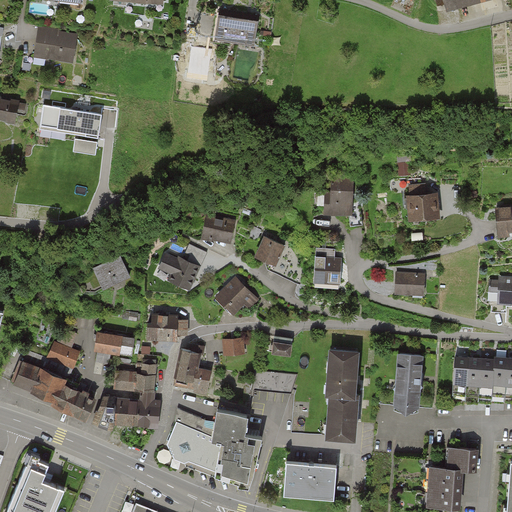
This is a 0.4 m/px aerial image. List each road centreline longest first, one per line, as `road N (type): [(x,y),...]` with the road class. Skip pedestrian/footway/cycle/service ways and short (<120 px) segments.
road 1 (residential): [(140,471),(163,427),(176,352),(196,333),(369,325),(511,337)]
road 2 (residential): [(0,222),(67,225),(215,141)]
road 3 (unclassified): [(511,14),(445,30),(356,0)]
road 4 (tertiary): [(23,422),(140,471)]
